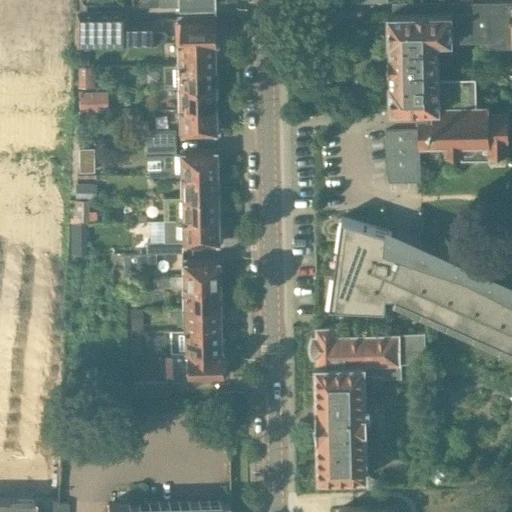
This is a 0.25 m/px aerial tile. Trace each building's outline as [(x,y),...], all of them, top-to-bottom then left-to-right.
[(511,0),(396,0),(396,10),(390,10),(390,39),(392,39),(393,51),(390,51),(390,67),(392,67),(392,79),(391,79),(391,107),(419,107),(448,107),(448,102),(462,102),(462,105),(476,105),(476,94),(476,77),(441,77),(441,39),(491,38),(491,44),(511,43),(511,0)] [(0,3),(0,17),(27,19),(27,4),(0,3)] [(55,7),(54,15),(66,15),(67,7),(55,7)] [(81,43),(107,43),(167,41),(167,32),(153,32),(153,23),(126,24),(126,15),(87,16),(83,20),(81,43)] [(0,17),(0,32),(26,33),(27,19),(0,17)] [(178,18),(178,41),(218,40),(218,17),(178,18)] [(54,28),(54,36),(66,36),(66,28),(54,28)] [(0,32),(0,46),(25,48),(26,33),(0,32)] [(54,36),(53,44),(65,44),(66,36),(54,36)] [(219,53),(218,40),(178,41),(179,62),(216,62),(215,53),(219,53)] [(0,46),(0,60),(25,62),(25,48),(0,46)] [(53,57),(52,65),(64,65),(65,57),(53,57)] [(0,60),(0,75),(24,76),(25,62),(0,60)] [(165,86),(179,85),(219,84),(219,73),(216,73),(216,62),(179,62),(164,63),(165,86)] [(52,65),(52,73),(64,73),(64,65),(52,65)] [(95,86),(96,65),(81,65),(80,85),(95,86)] [(0,75),(0,89),(24,91),(24,76),(0,75)] [(217,107),(216,98),(220,98),(219,84),(179,85),(180,107),(217,107)] [(52,85),(51,93),(63,94),(64,86),(52,85)] [(0,89),(0,104),(23,105),(24,91),(0,89)] [(109,110),(109,90),(84,90),(84,94),(80,94),(80,110),(109,110)] [(51,93),(51,101),(63,102),(63,94),(51,93)] [(448,107),(419,107),(420,128),(420,143),(446,142),(446,153),(461,153),(462,159),(490,158),(490,151),(508,152),(508,136),(510,136),(509,109),(490,109),(490,101),(482,101),(482,94),(476,94),(476,105),(462,105),(462,102),(448,102),(448,107)] [(0,104),(0,118),(23,120),(23,105),(0,104)] [(217,117),(217,107),(180,107),(180,131),(220,130),(220,117),(217,117)] [(50,114),(50,122),(62,123),(62,115),(50,114)] [(0,118),(0,133),(22,134),(23,120),(0,118)] [(50,122),(50,130),(62,131),(62,123),(50,122)] [(147,129),(147,140),(176,139),(176,128),(147,129)] [(420,143),(420,128),(386,129),(391,173),(404,173),(405,180),(421,179),(420,143)] [(0,133),(0,147),(21,148),(22,134),(0,133)] [(148,175),(181,174),(218,173),(218,163),(221,163),(221,149),(181,150),(180,140),(150,141),(147,141),(148,175)] [(49,143),(49,151),(61,151),(61,143),(49,143)] [(0,147),(0,161),(21,163),(21,148),(0,147)] [(78,169),(93,169),(92,147),(78,147),(78,169)] [(49,151),(49,159),(61,159),(61,151),(49,151)] [(0,161),(0,177),(20,178),(21,163),(0,161)] [(48,173),(48,181),(60,181),(60,173),(48,173)] [(182,195),(222,194),(221,182),(219,182),(218,173),(181,174),(182,195)] [(76,197),(96,197),(96,181),(76,182),(76,197)] [(0,221),(2,222),(2,199),(12,199),(13,185),(0,184),(0,221)] [(222,208),(222,194),(182,195),(165,195),(165,218),(182,218),(219,217),(219,208),(222,208)] [(88,198),(69,199),(69,220),(88,220),(88,198)] [(511,293),(470,272),(390,246),(392,230),(342,215),(330,304),(385,306),(387,293),(397,293),(394,299),(511,351),(511,293)] [(219,228),(219,217),(182,218),(165,218),(166,239),(148,239),(148,251),(154,251),(183,251),(183,242),(223,241),(223,228),(219,228)] [(0,221),(0,260),(10,261),(10,246),(1,246),(2,222),(0,221)] [(68,229),(81,229),(81,221),(68,221),(68,229)] [(148,251),(125,252),(126,268),(155,267),(154,251),(148,251)] [(183,261),(183,274),(158,274),(158,284),(171,283),(184,283),(220,282),(220,273),(223,273),(223,260),(183,261)] [(0,280),(9,281),(9,267),(0,266),(0,280)] [(184,305),(224,304),(224,293),(220,293),(220,282),(184,283),(184,305)] [(129,285),(129,294),(141,294),(141,285),(129,285)] [(221,327),(221,317),(224,317),(224,304),(184,305),(184,328),(221,327)] [(133,308),(133,328),(144,328),(143,307),(133,308)] [(425,348),(425,331),(337,332),(337,324),(316,324),(316,332),(311,332),(310,335),(309,339),(309,343),(310,351),(312,354),(318,354),(318,361),(316,361),(318,474),(362,473),(367,473),(366,369),(382,369),(382,373),(400,373),(400,360),(415,360),(425,348)] [(221,337),(221,327),(184,328),(171,328),(172,350),(173,350),(185,350),(225,349),(225,337),(221,337)] [(133,337),(134,351),(144,351),(143,337),(133,337)] [(225,372),(225,349),(185,350),(173,350),(174,379),(185,379),(185,373),(225,372)] [(169,380),(134,380),(134,394),(169,393),(169,380)] [(0,489),(0,511),(20,511),(21,491),(0,489)] [(21,491),(20,511),(43,511),(45,491),(21,491)] [(228,511),(228,500),(220,501),(107,502),(107,511),(228,511)]
